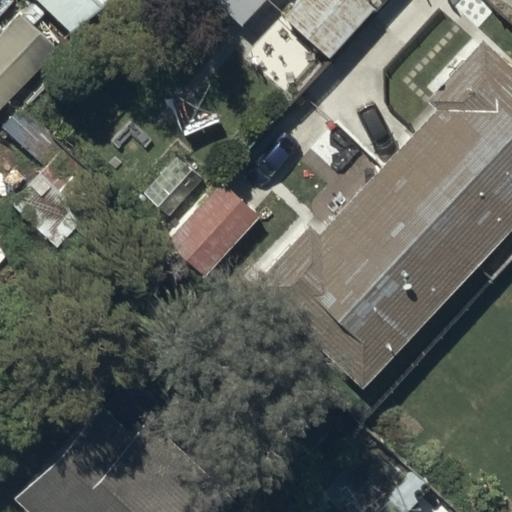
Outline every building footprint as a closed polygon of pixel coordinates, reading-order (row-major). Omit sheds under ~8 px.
[(0,0),(0,98),(57,44),(18,4),(14,8),(5,0),(0,0)] [(43,0),(70,26),(95,0),(43,0)] [(222,0),(240,16),(254,0),(222,0)] [(288,0),(282,7),(327,50),(373,0),(288,0)] [(359,383),(511,218),(511,61),(478,30),(421,92),(432,102),(317,225),(309,218),(250,281),(359,383)] [(5,490),(29,511),(225,511),(238,498),(109,378),(5,490)]
